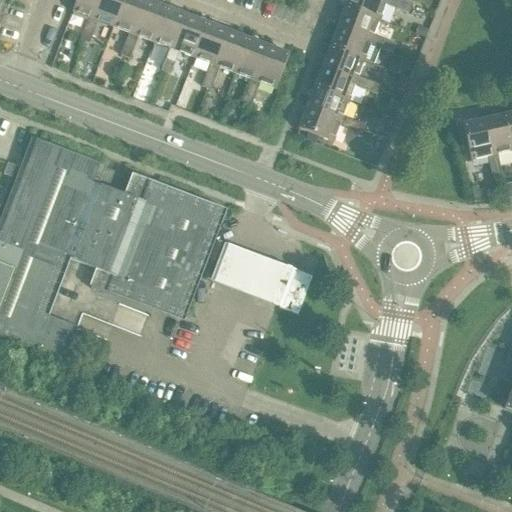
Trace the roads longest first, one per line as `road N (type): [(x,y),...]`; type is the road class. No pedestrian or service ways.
road 1 (tertiary): [(343,218),(15,88)]
road 2 (tertiary): [(338,511),(382,404),(393,344)]
road 3 (residential): [(319,40),(204,0)]
